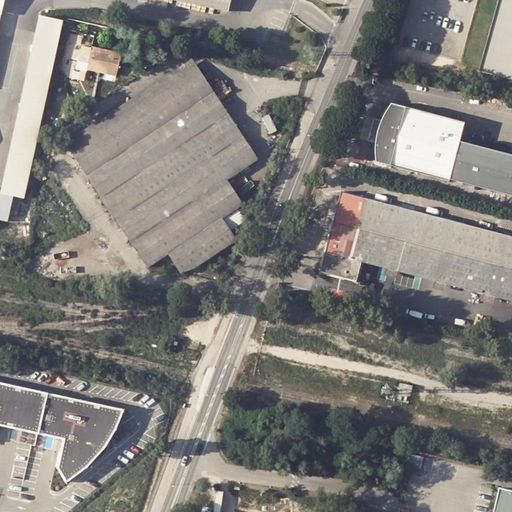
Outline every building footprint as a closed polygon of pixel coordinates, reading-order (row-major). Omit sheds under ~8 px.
[(172,0),(230,13),(233,0),(172,0)] [(511,0),(498,0),(481,65),(480,70),(511,79),(511,0)] [(36,14),(0,177),(0,192),(10,194),(9,195),(21,197),(54,46),(59,20),(36,14)] [(90,53),(83,52),(81,62),(88,64),(86,72),(117,78),(123,51),(92,44),(90,53)] [(224,220),(246,206),(229,181),(259,162),(192,58),(64,141),(146,269),(168,254),(182,276),(238,240),(224,220)] [(378,159),(378,160),(452,179),(463,137),(468,121),(394,101),(386,112),(386,113),(386,114),(385,114),(385,115),(384,116),(384,117),(383,118),(383,120),(382,121),(381,126),(380,126),(379,132),(379,133),(378,135),(378,136),(378,137),(378,138),(378,140),(377,142),(377,143),(377,146),(377,151),(377,152),(378,155),(378,157),(378,158),(378,159)] [(511,149),(463,137),(452,179),(511,194),(511,149)] [(511,235),(366,197),(343,189),(320,270),(358,281),(364,261),(511,301),(511,235)] [(0,192),(0,219),(4,221),(9,195),(10,194),(0,192)] [(59,466),(68,479),(69,479),(88,464),(103,447),(114,429),(119,416),(123,407),(0,382),(0,424),(65,437),(59,466)] [(397,382),(396,388),(409,391),(410,384),(397,382)] [(493,511),(511,511),(511,491),(499,489),(493,511)]
